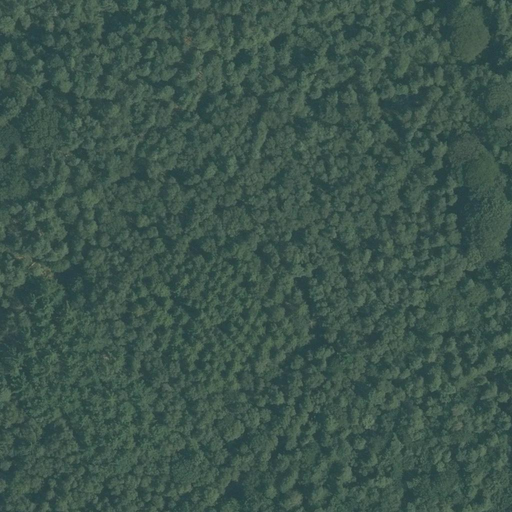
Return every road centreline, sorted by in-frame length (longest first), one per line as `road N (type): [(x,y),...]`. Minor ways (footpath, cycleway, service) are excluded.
road 1 (track): [(195,511),(490,246)]
road 2 (track): [(511,334),(447,0)]
